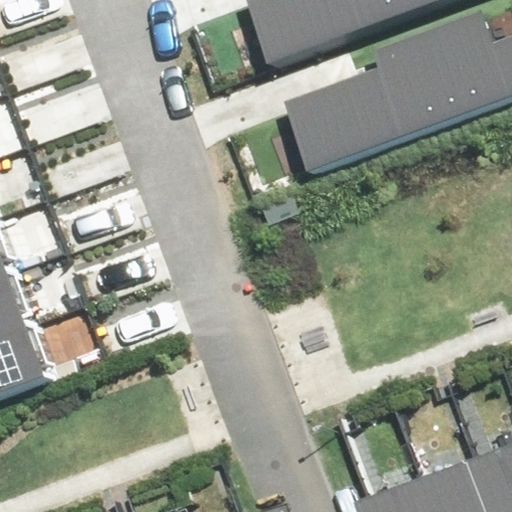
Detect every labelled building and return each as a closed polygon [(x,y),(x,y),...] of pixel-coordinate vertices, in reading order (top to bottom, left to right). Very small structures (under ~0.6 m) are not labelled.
[(259,0),(282,59),(435,0),(259,0)] [(384,64),(291,99),(317,166),(511,91),(511,33),(502,37),(489,5),(377,47),(384,64)] [(0,223),(0,260),(12,256),(0,223)] [(12,256),(0,260),(0,318),(31,307),(12,256)] [(31,307),(0,318),(0,377),(50,359),(31,307)] [(511,511),(511,429),(464,447),(487,511),(511,511)] [(487,511),(464,447),(412,466),(428,511),(487,511)] [(428,511),(412,466),(359,485),(368,511),(428,511)]
